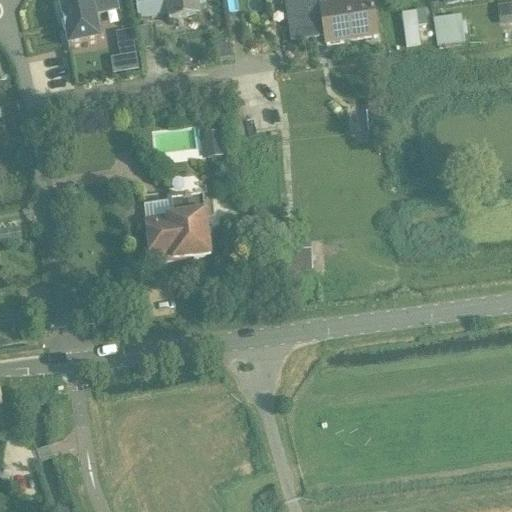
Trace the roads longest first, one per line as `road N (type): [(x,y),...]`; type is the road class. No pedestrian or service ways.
road 1 (tertiary): [(73,364),(511,305)]
road 2 (unclassified): [(73,364),(29,105)]
road 3 (residential): [(29,105),(233,75)]
